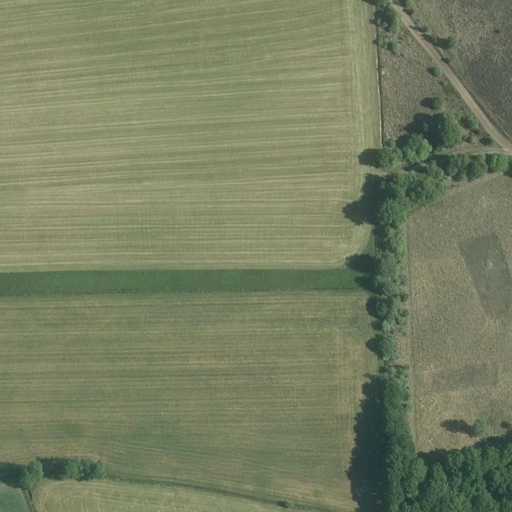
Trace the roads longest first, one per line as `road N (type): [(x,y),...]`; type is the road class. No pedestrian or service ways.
road 1 (track): [(510,152),(393,0)]
road 2 (track): [(511,152),(380,178)]
